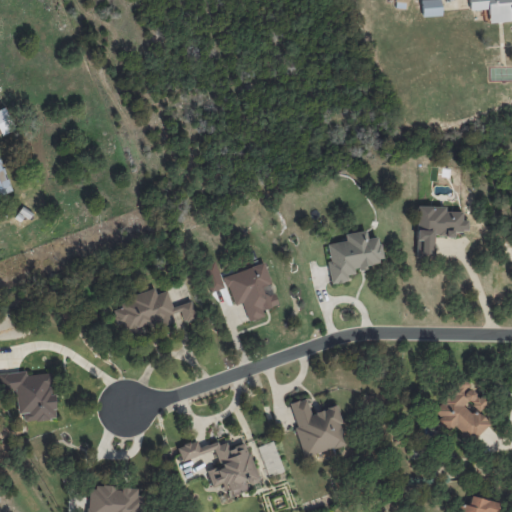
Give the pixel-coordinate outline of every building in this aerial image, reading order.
[(420,0),(421,17),(440,16),(439,0),(420,0)] [(511,0),(466,0),(466,11),(480,9),(482,16),(511,19),(511,0)] [(0,135),(14,129),(4,107),(0,108),(0,135)] [(0,195),(11,191),(0,161),(0,195)] [(444,206),(415,206),(415,257),(433,257),(433,236),(452,236),(452,232),(466,231),(466,221),(461,221),(461,211),(444,211),(444,206)] [(331,284),(347,281),(346,275),(354,273),(353,268),(382,263),(377,236),(366,238),(364,230),(343,234),(345,240),(324,244),(331,284)] [(223,275),(233,306),(241,303),(247,321),(263,316),(261,309),(277,305),(273,293),(263,296),(260,286),(269,283),(263,263),(223,275)] [(190,301),(170,307),(166,291),(155,294),(153,288),(118,298),(121,308),(112,310),(116,325),(121,324),(124,336),(137,333),(136,331),(174,320),(172,314),(179,312),(183,323),(195,319),(190,301)] [(0,372),(0,391),(15,391),(16,414),(22,413),(22,421),(53,419),(51,373),(25,374),(25,371),(0,372)] [(488,424),(477,412),(485,404),(462,379),(431,408),(439,417),(436,420),(447,432),(453,426),(468,442),(488,424)] [(303,457),(346,444),(335,405),(309,413),(305,398),(287,403),(303,457)] [(245,443),(227,448),(225,439),(197,447),(195,440),(176,446),(180,461),(213,451),(218,466),(206,470),(210,486),(222,483),(226,497),(247,491),(245,485),(256,482),(245,443)] [(256,447),(267,477),(283,471),(272,441),(256,447)] [(137,511),(138,489),(114,488),(114,487),(87,485),(86,511),(137,511)] [(493,511),(496,504),(469,495),(466,505),(459,503),(456,511),(493,511)]
